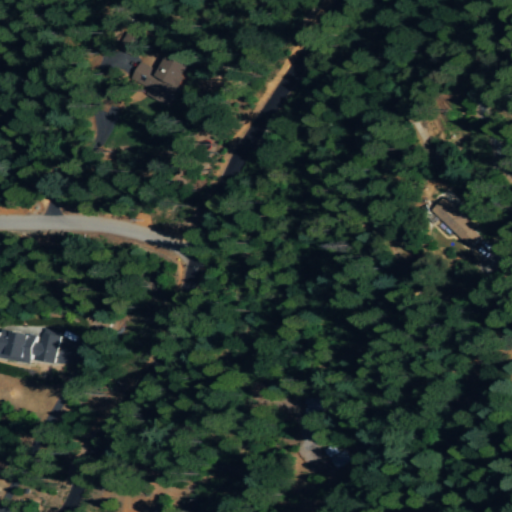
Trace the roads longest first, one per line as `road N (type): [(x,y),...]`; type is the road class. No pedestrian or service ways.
road 1 (residential): [(60,511),(153,355),(246,146),(334,0)]
road 2 (residential): [(0,221),(116,226),(196,253)]
